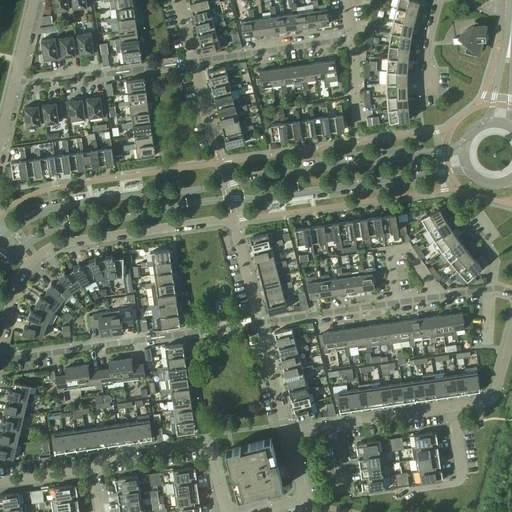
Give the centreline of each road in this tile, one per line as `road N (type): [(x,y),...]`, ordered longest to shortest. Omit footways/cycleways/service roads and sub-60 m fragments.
road 1 (tertiary): [(0,280),(16,250),(76,224),(468,170)]
road 2 (tertiary): [(464,144),(67,205),(5,237)]
road 3 (residential): [(0,345),(17,282),(52,248),(232,221)]
road 4 (residential): [(285,431),(232,221)]
road 5 (residential): [(0,355),(187,333)]
road 6 (residential): [(92,468),(109,456),(202,444),(226,511)]
road 7 (residential): [(310,317),(490,287)]
road 8 (residential): [(285,431),(452,407)]
road 9 (residential): [(181,63),(14,81)]
road 10 (residential): [(351,40),(201,60)]
road 11 (residential): [(396,491),(461,476),(452,407)]
road 12 (residential): [(252,511),(303,499),(285,431)]
